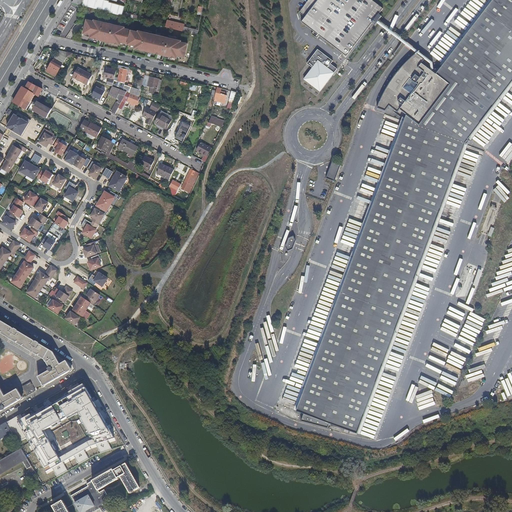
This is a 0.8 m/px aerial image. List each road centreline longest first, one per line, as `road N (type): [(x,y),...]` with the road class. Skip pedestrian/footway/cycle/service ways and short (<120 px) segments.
road 1 (track): [(511,442),(481,442),(361,476),(282,464),(212,415),(162,353),(130,345),(116,365)]
road 2 (residential): [(0,226),(65,263),(92,188),(0,128)]
road 3 (residential): [(237,86),(42,40)]
road 4 (residential): [(23,73),(198,165)]
road 5 (unclassified): [(180,511),(89,366)]
road 6 (track): [(117,377),(183,479),(217,511)]
road 7 (unclassified): [(330,125),(426,0)]
road 8 (unclassified): [(411,0),(321,116)]
road 9 (unclassified): [(321,116),(303,116),(291,128),(298,153),(328,150),(330,125)]
